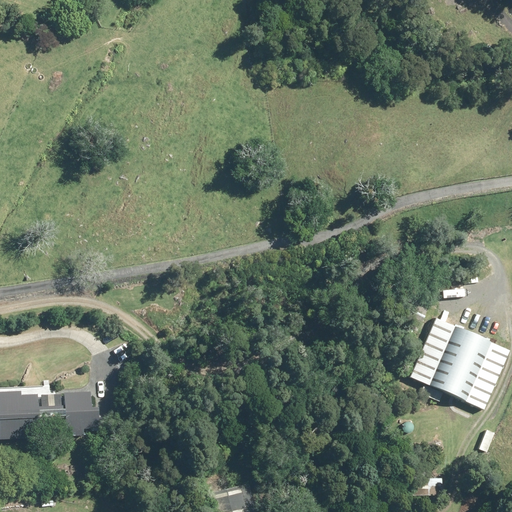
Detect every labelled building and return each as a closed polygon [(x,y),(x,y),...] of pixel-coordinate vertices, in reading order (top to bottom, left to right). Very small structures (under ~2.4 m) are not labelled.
[(511,350),(437,317),(411,377),(484,410),(511,350)] [(57,388),(0,390),(0,432),(0,437),(106,433),(104,392),(57,393),(57,388)] [(496,433),(486,429),(479,449),(489,453),(496,433)] [(447,476),(428,476),(428,494),(447,494),(447,476)] [(259,511),(252,482),(198,496),(201,511),(259,511)]
